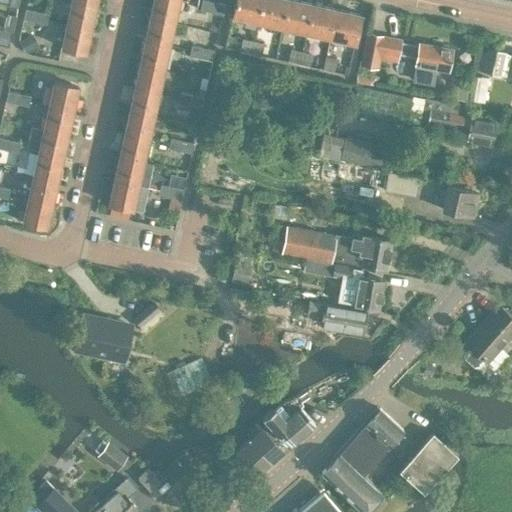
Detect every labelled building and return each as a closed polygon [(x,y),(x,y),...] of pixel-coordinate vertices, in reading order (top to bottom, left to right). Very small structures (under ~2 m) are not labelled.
[(77,0),(70,0),(66,22),(89,27),(95,4),(77,0)] [(153,0),(150,18),(173,23),(178,0),(153,0)] [(201,0),(199,8),(211,10),(212,2),(212,0),(210,0),(201,0)] [(212,2),(211,10),(222,13),(224,5),(224,3),(212,0),(212,2)] [(235,0),(231,17),(258,23),(262,0),(235,0)] [(262,0),(258,23),(282,28),(288,0),(262,0)] [(297,0),(288,0),(282,28),(308,34),(315,4),(297,0)] [(315,4),(308,34),(331,39),(338,9),(315,4)] [(26,7),(23,20),(47,25),(50,12),(26,7)] [(338,9),(331,39),(353,44),(360,14),(338,9)] [(3,29),(12,31),(15,15),(6,13),(3,29)] [(150,18),(145,40),(168,44),(173,23),(150,18)] [(84,53),(89,27),(66,22),(60,47),(84,53)] [(416,57),(414,65),(411,81),(433,85),(436,70),(446,72),(451,50),(448,50),(446,47),(442,46),(439,48),(418,44),(417,47),(399,43),(400,40),(367,34),(361,63),(376,67),(379,50),(416,57)] [(239,51),(250,53),(253,40),(242,37),(239,51)] [(145,40),(140,64),(163,68),(168,44),(145,40)] [(253,40),(250,53),(261,56),(264,42),(253,40)] [(190,44),(188,55),(200,57),(202,46),(190,44)] [(202,46),(200,57),(212,60),(214,48),(202,46)] [(287,61),(298,64),(301,50),(290,48),(287,61)] [(476,51),(472,68),(499,74),(505,75),(510,53),(504,52),(487,48),(485,53),(476,51)] [(301,50),(298,64),(309,66),(312,53),(301,50)] [(325,55),(322,69),(334,72),(337,57),(325,55)] [(140,64),(135,86),(158,91),(163,68),(140,64)] [(356,72),(355,80),(376,85),(377,77),(356,72)] [(482,102),(487,78),(471,75),(466,99),(482,102)] [(53,81),(48,105),(71,110),(77,87),(53,81)] [(135,86),(130,108),(153,114),(158,91),(135,86)] [(8,90),(5,101),(17,103),(19,93),(8,90)] [(180,91),(178,102),(190,104),(192,94),(180,91)] [(19,93),(17,103),(28,106),(31,95),(19,93)] [(192,94),(190,104),(201,107),(204,97),(192,94)] [(407,121),(417,123),(460,132),(458,138),(490,145),(495,123),(456,115),(458,106),(423,98),(423,97),(412,95),(407,121)] [(48,105),(43,127),(66,133),(71,110),(48,105)] [(130,108),(125,132),(148,136),(153,114),(130,108)] [(31,126),(26,146),(38,149),(38,150),(61,157),(66,133),(43,127),(42,128),(31,126)] [(125,132),(120,155),(143,160),(148,136),(125,132)] [(338,159),(343,136),(323,132),(322,134),(314,132),(311,150),(319,152),(318,156),(338,159)] [(0,136),(0,147),(6,149),(8,139),(0,136)] [(167,149),(179,152),(182,138),(169,136),(167,149)] [(385,145),(344,136),(339,159),(381,167),(385,145)] [(182,138),(179,152),(191,154),(194,141),(182,138)] [(8,139),(6,149),(18,152),(20,141),(8,139)] [(38,150),(33,172),(56,178),(61,157),(38,150)] [(120,155),(114,179),(137,185),(147,187),(152,162),(143,160),(120,155)] [(419,177),(321,158),(320,162),(311,161),(308,174),(317,176),(317,178),(326,180),(328,169),(335,171),(333,180),(415,196),(419,177)] [(33,172),(27,197),(51,202),(56,178),(33,172)] [(110,205),(108,215),(127,219),(129,209),(132,210),(132,208),(142,210),(147,187),(137,185),(114,179),(109,204),(110,205)] [(159,183),(157,194),(158,194),(169,196),(171,188),(172,186),(159,183)] [(0,196),(7,198),(10,188),(0,185),(0,196)] [(171,188),(169,196),(181,199),(183,190),(184,188),(172,186),(171,188)] [(473,217),(478,195),(447,188),(443,206),(453,208),(452,212),(473,217)] [(46,228),(51,202),(27,197),(22,223),(46,228)] [(283,246),(282,252),(329,261),(329,259),(334,236),(334,233),(287,225),(286,228),(283,246)] [(334,236),(329,259),(360,265),(360,267),(385,271),(390,242),(391,238),(361,232),(360,236),(352,235),(351,237),(334,233),(334,236)] [(320,262),(318,272),(331,275),(331,276),(341,278),(337,300),(353,303),(353,304),(378,309),(383,281),(384,278),(361,274),(362,268),(329,262),(320,261),(320,262)] [(153,300),(133,317),(144,330),(164,313),(153,300)] [(361,332),(365,312),(308,301),(305,313),(321,316),(320,324),(361,332)] [(465,342),(471,347),(464,356),(464,359),(472,367),(476,366),(483,358),(486,360),(511,329),(511,317),(497,305),(465,342)] [(76,347),(82,348),(122,357),(130,324),(83,313),(76,347)] [(278,348),(307,352),(310,334),(280,331),(278,348)] [(177,368),(166,372),(175,392),(179,390),(181,394),(212,380),(201,357),(184,364),(182,359),(174,363),(177,368)] [(275,406),(264,415),(265,416),(276,428),(291,445),(314,424),(311,420),(299,407),(290,416),(281,405),(279,402),(275,406)] [(338,453),(321,471),(363,510),(380,491),(362,474),(388,445),(403,428),(379,407),(364,423),(337,453),(338,453)] [(231,446),(223,453),(239,471),(243,467),(247,464),(255,473),(280,451),(283,449),(261,425),(234,449),(231,446)] [(432,432),(398,469),(423,491),(457,454),(432,432)] [(116,468),(125,455),(107,442),(98,455),(116,468)] [(178,455),(161,471),(165,475),(166,476),(173,484),(179,491),(200,473),(201,472),(184,453),(183,452),(178,455)] [(145,469),(136,477),(149,490),(159,481),(160,480),(147,467),(145,469)] [(101,500),(111,511),(133,511),(137,509),(127,497),(136,488),(127,478),(101,500)] [(45,480),(28,498),(35,505),(42,511),(111,511),(101,500),(93,491),(74,509),(54,488),(45,480)] [(344,511),(322,486),(292,511),(344,511)]
